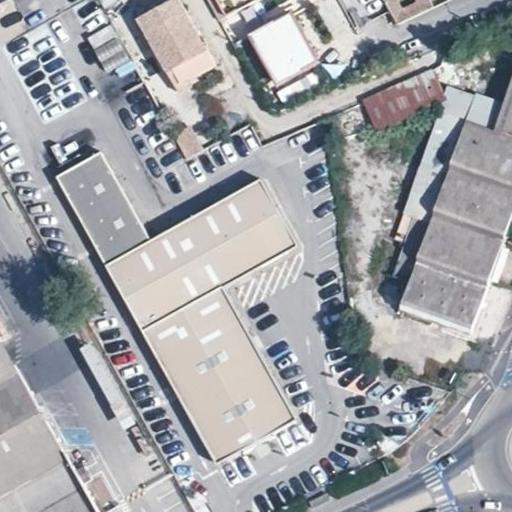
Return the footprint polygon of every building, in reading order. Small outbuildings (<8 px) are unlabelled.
[(216,65),(179,0),(172,0),(139,19),(180,93),(192,86),(189,80),(216,65)] [(224,0),(235,20),(272,0),(224,0)] [(435,8),(430,0),(384,0),(399,25),(435,8)] [(291,19),(256,38),(281,82),(316,63),(291,19)] [(434,71),(428,56),(390,73),(396,87),(434,71)] [(346,91),(365,135),(446,99),(434,71),(396,87),(390,73),(389,70),(346,91)] [(481,94),(484,78),(465,75),(462,91),(481,94)] [(511,103),(502,132),(496,130),(502,109),(451,92),(409,215),(417,218),(397,280),(412,285),(404,313),(472,337),(505,243),(511,222),(511,103)] [(60,178),(82,216),(127,191),(106,153),(60,178)] [(127,191),(82,216),(220,466),(262,442),(300,421),(227,289),(300,247),(263,180),(155,241),(127,191)] [(0,511),(97,511),(24,379),(0,335),(0,511)]
